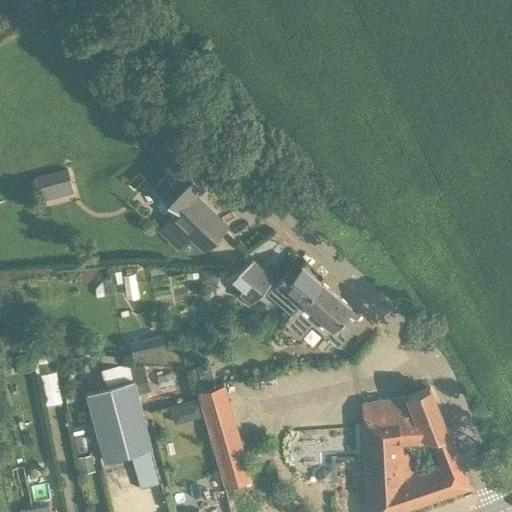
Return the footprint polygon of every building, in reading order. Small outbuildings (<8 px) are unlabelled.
[(204,183),(180,159),(153,187),(177,209),(170,217),(204,249),(226,226),(193,194),(204,183)] [(68,170),(34,178),(37,190),(71,181),(68,170)] [(263,289),(273,279),(273,278),(251,260),(224,279),(225,279),(231,275),(244,286),(239,292),(252,303),(263,289)] [(188,290),(187,263),(154,264),(156,302),(174,301),(174,291),(188,290)] [(276,282),(273,279),(263,289),(281,305),(291,315),(320,281),(301,264),(292,274),(287,270),(276,282)] [(123,283),(121,270),(109,272),(112,285),(123,283)] [(217,270),(202,270),(202,282),(217,282),(217,270)] [(291,315),(284,323),(283,324),(299,338),(317,317),(331,329),(325,336),(339,348),(358,326),(345,315),(351,308),(320,281),(291,315)] [(163,349),(160,336),(129,343),(132,355),(163,349)] [(59,371),(55,354),(31,352),(36,376),(39,375),(45,405),(61,402),(54,372),(59,371)] [(100,354),(99,361),(115,363),(116,356),(100,354)] [(208,363),(195,367),(201,385),(214,380),(208,363)] [(128,366),(115,364),(100,368),(104,386),(133,379),(131,372),(129,366),(128,366)] [(200,386),(194,368),(188,370),(194,388),(200,386)] [(149,391),(144,369),(131,372),(133,379),(137,394),(149,391)] [(85,391),(103,460),(150,448),(137,394),(133,379),(104,386),(85,391)] [(197,391),(225,487),(249,480),(221,384),(197,391)] [(361,403),(363,416),(362,416),(362,421),(363,421),(368,511),(392,511),(468,487),(429,388),(407,395),(361,403)] [(74,390),(65,392),(67,403),(76,401),(74,390)] [(83,436),(73,439),(76,453),(86,451),(83,436)] [(18,511),(35,511),(32,496),(30,496),(22,463),(7,467),(18,511)] [(336,466),(323,467),(316,472),(317,480),(324,483),(324,484),(337,483),(336,466)] [(35,511),(49,511),(46,493),(32,496),(35,511)]
